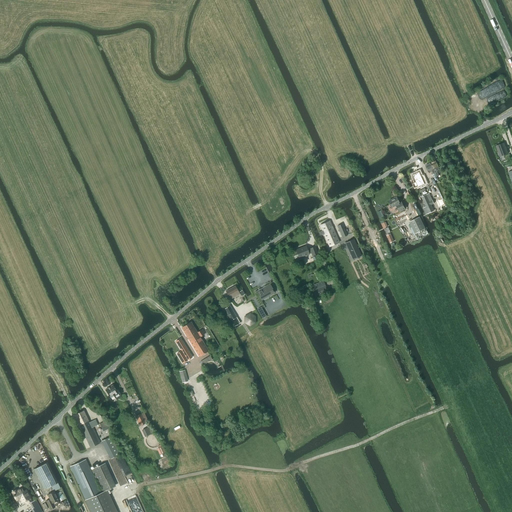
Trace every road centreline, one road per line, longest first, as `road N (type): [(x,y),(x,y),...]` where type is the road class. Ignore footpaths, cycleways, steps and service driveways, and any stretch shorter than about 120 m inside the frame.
road 1 (unclassified): [(0,470),(127,353),(302,221),(511,112)]
road 2 (track): [(99,449),(120,490),(230,465),(284,470),(447,405)]
